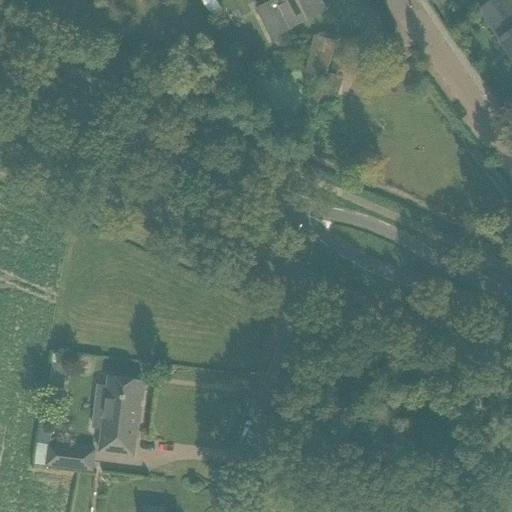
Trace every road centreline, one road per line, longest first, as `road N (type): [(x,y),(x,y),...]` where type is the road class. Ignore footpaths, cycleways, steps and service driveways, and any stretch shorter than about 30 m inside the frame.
road 1 (unclassified): [(300,285),(0,144)]
road 2 (secondary): [(279,203),(0,76)]
road 3 (secondary): [(279,203),(370,264),(511,320)]
road 4 (secondary): [(511,297),(377,225),(279,203)]
road 5 (residential): [(231,511),(300,285)]
road 6 (unclassified): [(511,376),(300,285)]
road 7 (residential): [(511,151),(396,0)]
